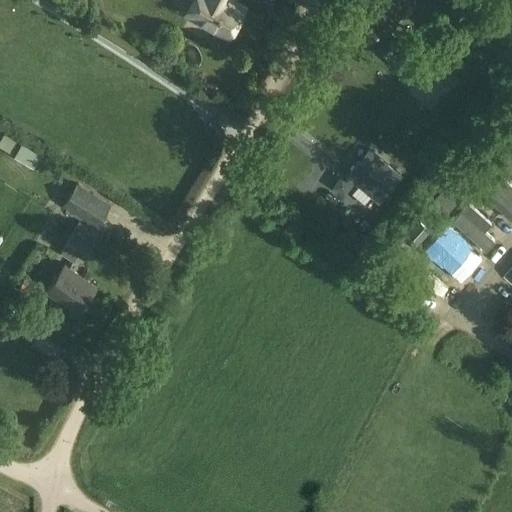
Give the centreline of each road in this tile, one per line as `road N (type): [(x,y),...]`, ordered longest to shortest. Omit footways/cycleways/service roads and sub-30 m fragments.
road 1 (track): [(49,486),(107,359),(236,154),(316,0)]
road 2 (residential): [(511,346),(458,310),(511,252)]
